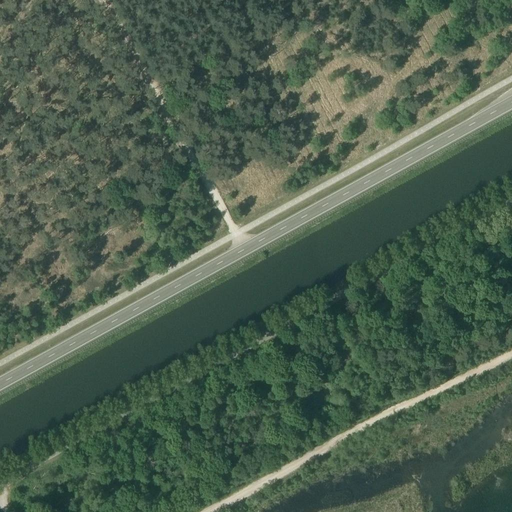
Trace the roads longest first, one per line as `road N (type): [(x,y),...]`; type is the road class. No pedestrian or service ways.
road 1 (secondary): [(0,387),(511,103)]
road 2 (unclassified): [(0,480),(511,200)]
road 3 (track): [(511,354),(377,417),(209,511)]
